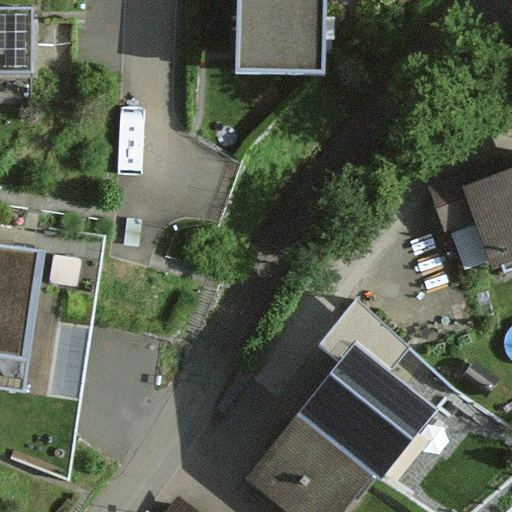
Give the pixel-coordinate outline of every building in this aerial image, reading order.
[(252,0),(250,88),(336,91),(338,0),(252,0)] [(79,15),(0,14),(0,83),(79,84),(79,15)] [(460,173),(435,183),(451,225),(476,216),(460,173)] [(511,181),(475,196),(508,281),(511,279),(511,181)] [(61,237),(0,229),(0,339),(48,345),(61,237)] [(413,423),(350,373),(305,429),(367,480),(413,423)] [(340,511),(367,480),(305,429),(259,486),(291,511),(340,511)]
